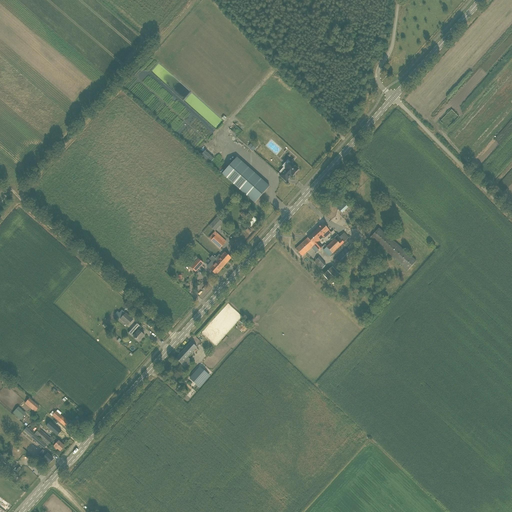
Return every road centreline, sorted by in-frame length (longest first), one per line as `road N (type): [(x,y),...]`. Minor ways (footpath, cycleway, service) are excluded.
road 1 (secondary): [(23,511),(392,98)]
road 2 (track): [(20,198),(193,0)]
road 3 (track): [(0,181),(173,334)]
road 4 (unclassified): [(511,216),(392,98)]
road 5 (secondary): [(392,98),(482,0)]
